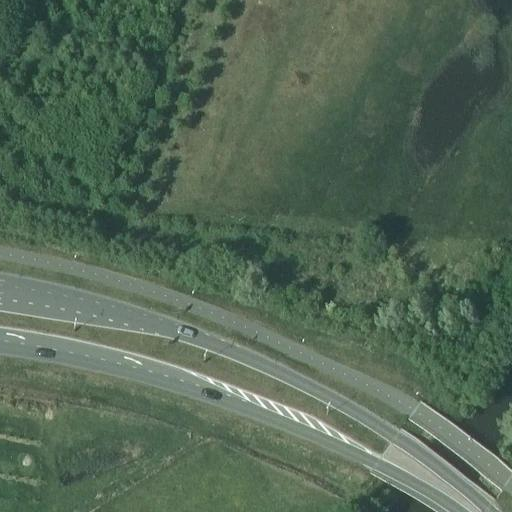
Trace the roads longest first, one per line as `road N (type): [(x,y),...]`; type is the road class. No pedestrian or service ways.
road 1 (secondary): [(496,511),(320,394),(198,341),(0,292)]
road 2 (secondary): [(0,349),(200,391),(346,448),(458,511)]
